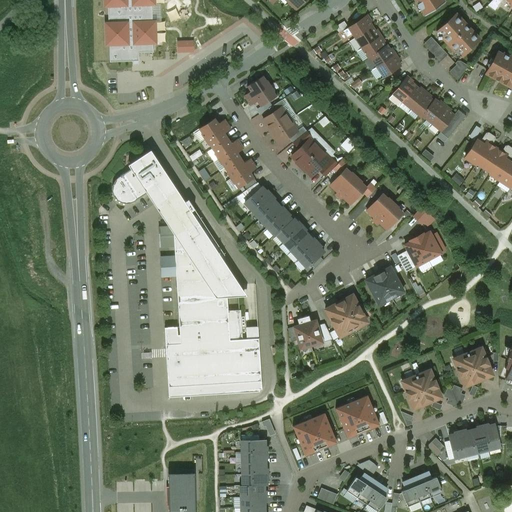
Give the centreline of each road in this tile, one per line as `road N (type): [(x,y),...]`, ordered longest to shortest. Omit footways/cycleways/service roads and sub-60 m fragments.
road 1 (tertiary): [(71,161),(92,511)]
road 2 (residential): [(283,300),(364,255),(260,149),(216,84)]
road 3 (residential): [(511,401),(494,394),(298,478),(289,511)]
road 4 (residential): [(216,84),(335,5)]
road 5 (residential): [(99,129),(216,84)]
